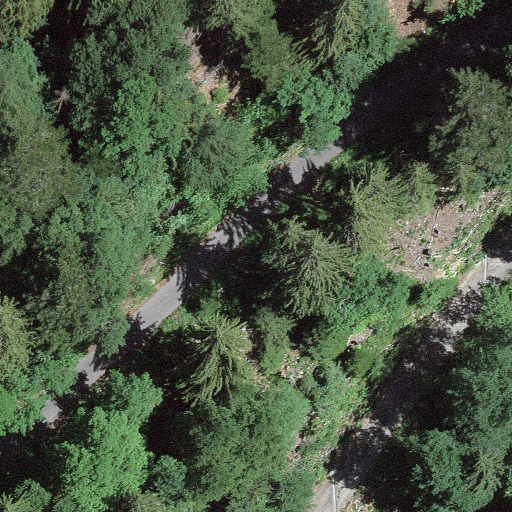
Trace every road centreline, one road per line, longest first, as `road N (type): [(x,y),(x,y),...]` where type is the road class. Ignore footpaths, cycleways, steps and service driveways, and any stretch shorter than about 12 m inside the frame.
road 1 (track): [(511,38),(186,268),(56,438),(0,491)]
road 2 (track): [(511,247),(438,327),(326,511)]
